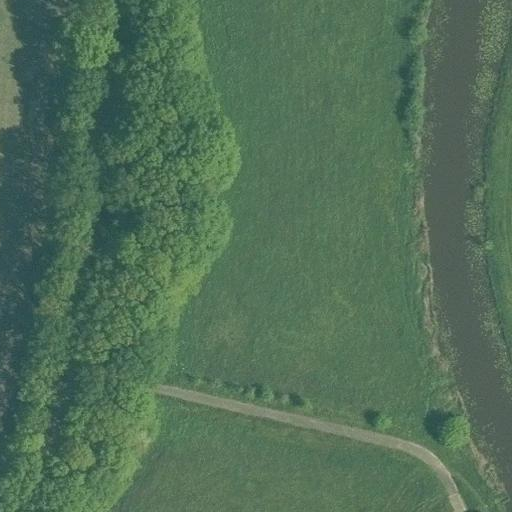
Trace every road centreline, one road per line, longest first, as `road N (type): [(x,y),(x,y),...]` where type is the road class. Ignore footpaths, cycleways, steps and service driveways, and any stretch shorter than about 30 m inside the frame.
road 1 (unclassified): [(108,0),(66,373)]
road 2 (unclassified): [(26,511),(66,373)]
